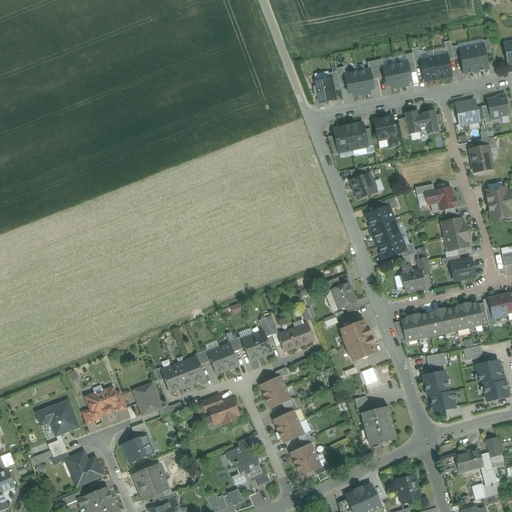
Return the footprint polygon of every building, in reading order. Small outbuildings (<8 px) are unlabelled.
[(491,52),(489,40),(483,41),(483,45),(484,45),(485,53),(491,52)] [(451,41),(444,43),(446,55),(447,55),(448,60),(454,59),(452,47),(451,41)] [(511,42),(503,45),(507,64),(511,63),(511,42)] [(483,45),(471,47),(476,72),(480,71),(484,71),(484,70),(489,69),(485,53),(484,45),(483,45)] [(458,46),(452,47),(454,59),(460,58),(458,50),(459,50),(458,46)] [(459,50),(458,50),(460,58),(463,75),(468,74),(472,73),(476,72),(471,47),(459,50)] [(418,48),(411,49),(412,54),(415,67),(421,66),(420,61),(421,61),(418,48)] [(412,54),(405,55),(406,63),(407,63),(409,73),(416,72),(415,67),(412,54)] [(446,55),(434,58),(438,80),(451,77),(448,60),(447,55),(446,55)] [(421,61),(420,61),(421,66),(425,82),(438,80),(434,58),(421,61)] [(382,60),(367,63),(369,70),(371,81),(385,78),(383,67),(382,60)] [(383,67),(385,78),(386,86),(389,86),(391,87),(391,89),(407,86),(407,84),(408,82),(411,81),(409,73),(407,63),(406,63),(383,67)] [(344,68),(336,69),(337,72),(340,87),(347,85),(345,75),(344,68)] [(345,75),(347,85),(348,94),(351,93),(353,95),(353,97),(370,93),(369,92),(371,89),(373,89),(371,81),(369,70),(345,75)] [(337,72),(328,74),(329,79),(331,78),(333,91),(340,90),(340,87),(337,72)] [(329,79),(315,81),(316,87),(314,88),(315,97),(318,96),(319,103),(333,101),(332,94),(334,94),(333,91),(331,78),(329,79)] [(505,95),(498,96),(498,97),(496,97),(496,99),(487,100),(488,106),(491,120),(492,120),(501,118),(500,117),(509,115),(505,95)] [(470,102),(456,105),(460,126),(479,122),(476,108),(475,105),(473,106),(471,104),(470,102)] [(488,106),(482,107),(484,121),(485,125),(492,123),(492,120),(491,120),(488,106)] [(482,107),(476,108),(479,122),(484,121),(482,107)] [(434,112),(423,114),(424,116),(417,118),(416,112),(406,114),(406,118),(409,134),(410,134),(420,132),(419,130),(426,129),(427,133),(437,131),(434,112)] [(392,117),(374,121),(378,140),(387,138),(389,147),(393,146),(394,146),(397,145),(393,126),(392,117)] [(406,118),(398,120),(399,125),(402,138),(411,136),(410,134),(409,134),(406,118)] [(362,124),(349,126),(348,126),(353,150),(367,148),(367,147),(364,130),(362,123),(362,124)] [(399,125),(393,126),(397,142),(402,140),(402,138),(399,125)] [(348,127),(334,129),(335,136),(338,153),(339,153),(353,150),(348,126),(348,127)] [(370,129),(364,130),(367,147),(367,148),(373,147),(370,129)] [(335,136),(327,138),(334,155),(339,154),(339,153),(338,153),(335,136)] [(494,138),(477,141),(479,148),(488,147),(496,146),(494,138)] [(479,148),(470,150),(474,173),(476,173),(476,175),(485,173),(484,171),(492,169),(488,147),(479,148)] [(365,168),(349,171),(353,181),(368,175),(365,168)] [(353,181),(351,181),(358,199),(376,192),(375,189),(376,187),(373,179),(371,178),(369,174),(368,175),(353,181)] [(425,193),(434,191),(433,185),(415,189),(417,196),(425,193)] [(434,191),(425,193),(427,205),(430,205),(432,212),(444,210),(454,208),(456,207),(454,197),(453,198),(451,188),(434,191)] [(505,188),(486,192),(491,219),(499,217),(502,219),(506,218),(508,216),(511,215),(509,208),(511,207),(511,193),(511,194),(507,195),(505,188)] [(394,198),(379,203),(382,209),(388,207),(390,210),(398,207),(394,198)] [(382,209),(366,215),(371,228),(393,220),(390,210),(388,207),(382,209)] [(445,216),(455,214),(454,208),(444,210),(445,216)] [(455,214),(445,216),(447,222),(460,219),(459,213),(455,214)] [(447,222),(442,223),(445,237),(467,233),(465,224),(463,224),(462,218),(460,219),(447,222)] [(393,220),(371,228),(378,247),(400,238),(393,220)] [(467,233),(445,237),(449,252),(456,250),(468,248),(468,247),(467,242),(469,241),(467,233)] [(400,238),(378,247),(383,260),(401,253),(405,251),(404,247),(400,238)] [(412,243),(404,247),(405,251),(401,253),(403,259),(416,254),(412,243)] [(468,248),(456,250),(457,256),(459,256),(472,253),(470,246),(468,247),(468,248)] [(511,246),(501,249),(502,255),(508,254),(511,252),(511,246)] [(502,255),(504,267),(510,265),(508,254),(502,255)] [(427,256),(417,258),(420,271),(422,276),(431,274),(427,256)] [(457,256),(441,260),(443,266),(450,264),(460,262),(459,256),(457,256)] [(460,262),(450,264),(454,281),(475,277),(471,259),(460,262)] [(411,268),(409,266),(404,268),(402,270),(403,274),(402,275),(406,292),(424,288),(422,276),(420,271),(412,272),(411,268)] [(338,278),(323,284),(326,293),(332,291),(331,291),(341,287),(338,278)] [(341,287),(331,291),(332,291),(339,309),(346,307),(355,303),(348,284),(341,287)] [(504,296),(489,299),(490,308),(493,319),(495,318),(508,316),(504,296)] [(355,303),(346,307),(348,313),(358,309),(355,303)] [(477,304),(471,305),(471,303),(464,305),(469,328),(482,325),(481,321),(478,305),(477,304)] [(483,304),(478,305),(481,321),(487,319),(485,309),(483,304)] [(464,305),(457,306),(458,308),(452,309),(457,331),(469,328),(464,305)] [(490,308),(485,309),(487,319),(488,327),(497,325),(495,318),(493,319),(490,308)] [(307,309),(301,311),(306,323),(312,320),(307,309)] [(446,309),(439,311),(444,334),(457,331),(452,309),(446,311),(446,309)] [(432,314),(427,315),(431,336),(444,334),(439,311),(432,312),(432,314)] [(334,314),(324,320),(328,327),(338,322),(334,314)] [(427,315),(421,316),(420,315),(414,316),(419,339),(431,336),(427,315)] [(278,333),(272,316),(265,319),(272,336),(278,333)] [(407,319),(401,321),(402,322),(405,338),(406,342),(419,339),(414,316),(407,318),(407,319)] [(272,336),(265,319),(259,321),(263,332),(264,332),(266,338),(272,336)] [(363,322),(341,331),(347,346),(371,337),(367,328),(366,328),(363,322)] [(402,322),(395,324),(400,339),(405,338),(402,322)] [(307,325),(278,336),(284,352),(313,341),(307,325)] [(266,338),(264,332),(263,332),(253,337),(261,357),(272,353),(266,338)] [(241,337),(235,340),(239,351),(245,349),(242,341),(241,337)] [(242,341),(245,349),(250,361),(261,357),(253,337),(242,341)] [(371,337),(347,346),(353,362),(376,353),(373,346),(374,346),(371,337)] [(472,339),(463,341),(464,348),(473,346),(472,339)] [(235,340),(229,342),(230,345),(233,353),(239,351),(235,340)] [(233,353),(230,345),(219,349),(227,370),(238,366),(233,353)] [(463,348),(465,359),(483,357),(481,346),(463,348)] [(208,354),(211,362),(216,374),(227,370),(219,349),(208,354)] [(207,350),(201,353),(205,364),(211,362),(208,354),(207,350)] [(429,367),(447,363),(444,352),(427,356),(429,367)] [(201,353),(195,355),(196,358),(197,358),(200,366),(205,364),(201,353)] [(196,358),(186,363),(194,383),(205,379),(200,366),(197,358),(196,358)] [(496,361),(476,365),(479,382),(482,381),(487,402),(508,398),(505,381),(500,382),(499,378),(501,377),(499,365),(498,365),(498,364),(498,361),(496,361),(496,365),(496,361)] [(186,363),(173,368),(180,388),(194,383),(186,363)] [(160,368),(154,371),(158,382),(164,380),(161,372),(162,372),(160,368)] [(162,372),(161,372),(164,380),(169,392),(180,388),(173,368),(162,372)] [(286,368),(275,373),(278,378),(281,377),(288,374),(286,368)] [(449,392),(444,371),(423,376),(427,397),(431,396),(435,413),(455,409),(451,392),(449,392)] [(278,378),(260,387),(265,398),(286,389),(281,377),(278,378)] [(152,385),(134,392),(143,415),(158,410),(161,408),(152,385)] [(103,392),(101,387),(93,390),(95,395),(87,398),(92,411),(88,412),(91,419),(96,421),(99,419),(101,415),(100,413),(104,411),(105,413),(108,415),(111,414),(112,411),(111,408),(116,406),(119,405),(114,394),(112,389),(105,392),(104,391),(103,392)] [(286,389),(265,398),(270,409),(282,404),(291,400),(286,389)] [(121,392),(114,394),(119,405),(116,406),(119,412),(127,409),(121,392)] [(219,396),(202,402),(206,411),(210,409),(209,408),(222,403),(219,396)] [(367,397),(355,400),(358,412),(369,409),(367,397)] [(222,403),(209,408),(210,409),(216,424),(223,422),(224,425),(237,420),(236,417),(239,416),(232,399),(222,403)] [(291,400),(282,404),(285,409),(295,405),(293,399),(291,400)] [(69,401),(37,414),(41,426),(50,422),(57,439),(61,437),(60,435),(79,428),(69,401)] [(180,403),(169,408),(168,406),(161,408),(158,410),(161,417),(171,413),(182,409),(180,403)] [(295,405),(285,409),(287,415),(294,412),(298,410),(295,405)] [(387,408),(381,410),(380,409),(374,411),(375,411),(362,415),(364,423),(365,423),(369,437),(368,438),(370,446),(382,443),(383,444),(389,442),(388,441),(395,439),(387,408)] [(87,411),(82,413),(86,425),(92,422),(91,420),(91,419),(88,412),(87,411)] [(287,415),(273,421),(278,433),(299,423),(294,412),(287,415)] [(299,423),(278,433),(283,444),(298,437),(304,435),(299,423)] [(145,424),(132,428),(134,433),(136,439),(137,439),(148,434),(146,429),(145,424)] [(311,438),(309,433),(304,435),(298,437),(300,443),(311,438)] [(311,438),(300,443),(303,448),(311,445),(316,442),(313,437),(311,438)] [(136,439),(122,445),(130,464),(153,454),(150,455),(147,446),(150,445),(147,438),(138,441),(137,439),(136,439)] [(497,438),(486,441),(490,458),(502,455),(497,438)] [(62,439),(48,445),(53,459),(67,453),(62,439)] [(303,448),(290,454),(295,466),(316,456),(311,445),(303,448)] [(245,446),(227,454),(232,466),(235,464),(239,475),(232,478),(236,486),(247,481),(250,480),(254,489),(270,482),(264,468),(260,470),(257,465),(260,464),(255,454),(250,457),(245,446)] [(477,449),(455,455),(450,456),(454,470),(454,471),(455,474),(460,473),(460,474),(481,468),(482,468),(479,457),(477,449)] [(53,459),(51,460),(54,467),(66,462),(68,461),(68,460),(69,459),(67,453),(53,459)] [(69,459),(68,460),(68,461),(66,462),(77,487),(103,476),(97,462),(89,465),(84,453),(69,459)] [(316,456),(295,466),(301,477),(313,471),(326,465),(327,464),(322,454),(316,456)] [(482,474),(485,487),(483,488),(485,498),(499,494),(497,484),(496,484),(488,455),(479,457),(482,468),(481,468),(483,473),(482,474)] [(450,456),(440,459),(443,473),(454,471),(454,470),(450,456)] [(159,465),(133,476),(143,500),(152,496),(163,492),(160,484),(165,481),(159,465)] [(326,465),(313,471),(316,476),(329,471),(326,465)] [(0,511),(7,508),(0,491),(0,487),(12,483),(8,471),(6,472),(0,474),(0,511)] [(414,476),(396,481),(400,495),(402,495),(405,504),(421,499),(419,489),(417,489),(414,476)] [(370,486),(362,489),(361,488),(354,491),(355,493),(346,497),(353,511),(370,511),(380,507),(370,486)] [(107,487),(95,492),(93,491),(92,494),(81,498),(78,500),(78,501),(81,507),(84,505),(87,511),(113,500),(107,487)] [(239,488),(228,493),(233,506),(245,501),(239,488)] [(163,492),(152,496),(154,502),(160,499),(165,497),(163,492)] [(79,493),(62,499),(65,506),(78,501),(78,500),(81,498),(79,493)] [(165,497),(160,499),(162,505),(175,500),(172,494),(165,497)] [(485,498),(482,499),(484,506),(501,501),(499,494),(485,498)] [(222,497),(208,503),(212,511),(216,511),(227,508),(222,497)] [(117,511),(113,500),(87,511),(117,511)] [(162,505),(149,511),(180,511),(175,500),(162,505)]
